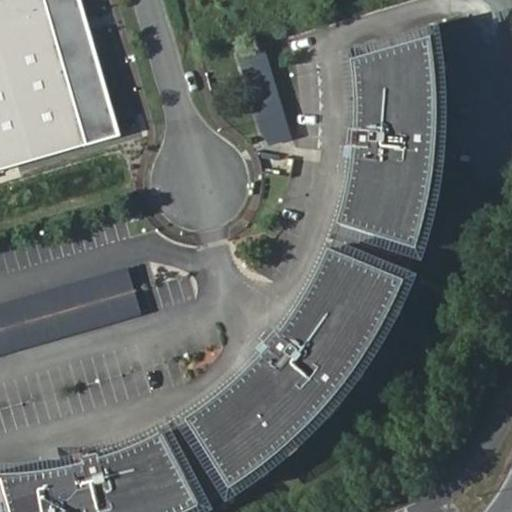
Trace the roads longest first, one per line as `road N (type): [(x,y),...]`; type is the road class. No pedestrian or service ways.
road 1 (unknown): [(230,356),(306,226),(318,163),(321,45),(418,12),(455,22),(467,40),(478,151)]
road 2 (unknown): [(230,356),(122,421),(0,453)]
road 3 (residential): [(149,0),(197,185)]
